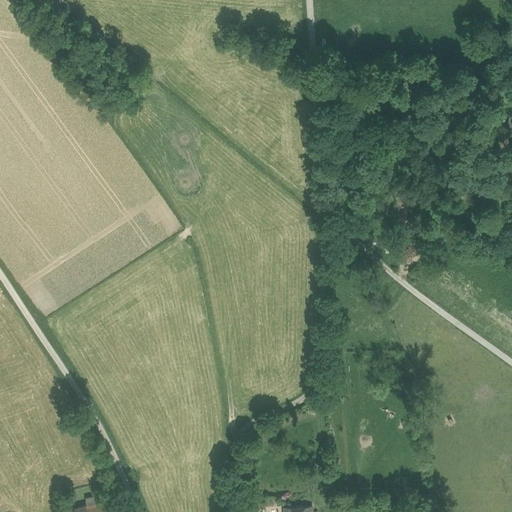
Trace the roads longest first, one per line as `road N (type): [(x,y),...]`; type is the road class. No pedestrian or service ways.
road 1 (unclassified): [(322,380),(325,216),(310,0)]
road 2 (track): [(0,274),(91,413),(136,511)]
road 3 (unclassified): [(322,380),(311,396),(237,437),(234,511)]
